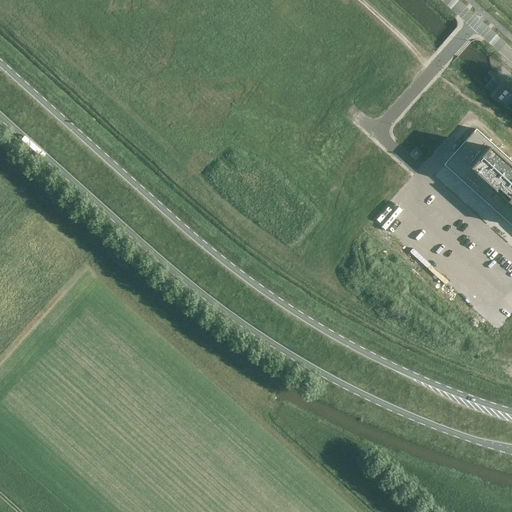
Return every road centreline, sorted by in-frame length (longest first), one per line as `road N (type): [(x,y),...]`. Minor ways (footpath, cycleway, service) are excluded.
road 1 (secondary): [(511,414),(408,374),(235,273),(0,64)]
road 2 (secondary): [(0,111),(221,309),(395,410),(511,451)]
road 3 (unclassified): [(476,20),(375,131),(424,175)]
